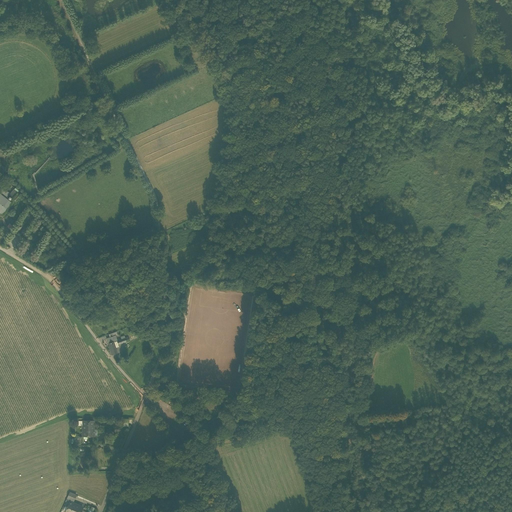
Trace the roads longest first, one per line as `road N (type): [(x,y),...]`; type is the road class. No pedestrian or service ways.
road 1 (track): [(61,0),(155,198),(168,334),(144,395)]
road 2 (track): [(157,416),(196,444),(364,412),(373,402)]
road 3 (unclassified): [(144,395),(51,280),(0,248)]
road 4 (track): [(205,511),(144,395)]
road 5 (residential): [(98,511),(144,395)]
